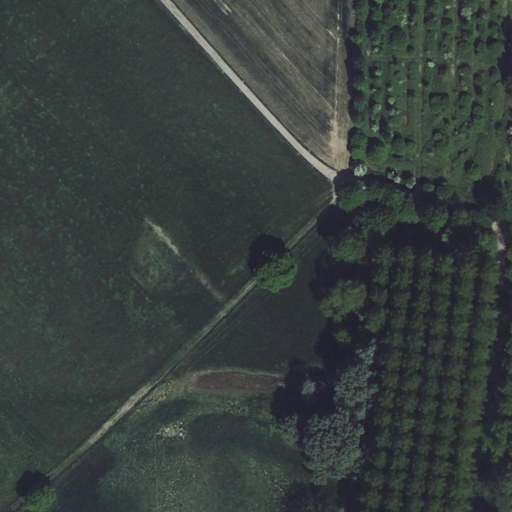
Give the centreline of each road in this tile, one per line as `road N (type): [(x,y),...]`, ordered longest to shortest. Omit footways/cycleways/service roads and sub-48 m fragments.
road 1 (track): [(336,186),(291,243),(16,511)]
road 2 (track): [(336,186),(165,0)]
road 3 (track): [(511,292),(500,272),(503,239),(476,211),(378,182),(336,186)]
